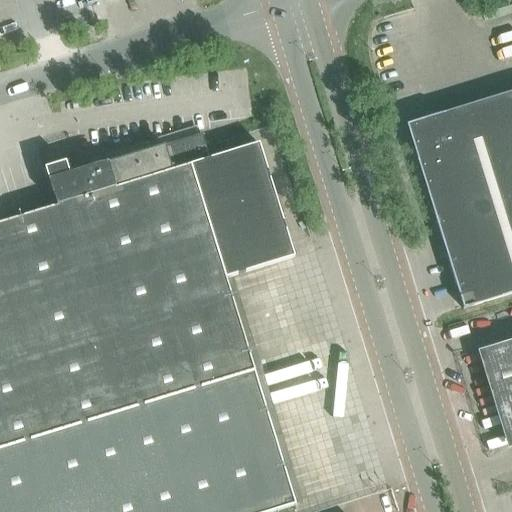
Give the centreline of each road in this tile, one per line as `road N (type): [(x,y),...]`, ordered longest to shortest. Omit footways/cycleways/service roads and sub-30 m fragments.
road 1 (unclassified): [(467,511),(307,0)]
road 2 (unclassified): [(279,4),(434,511)]
road 3 (unclassified): [(0,88),(279,4)]
